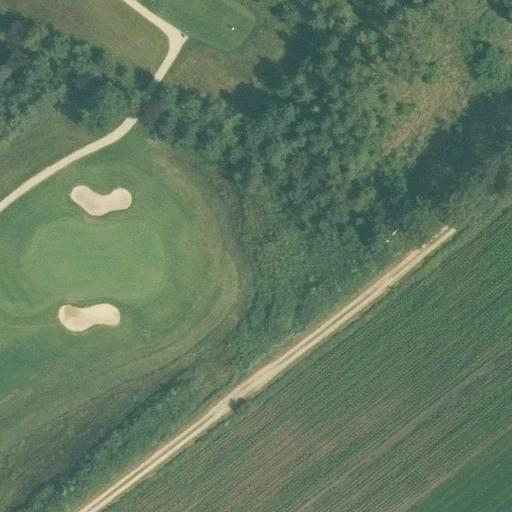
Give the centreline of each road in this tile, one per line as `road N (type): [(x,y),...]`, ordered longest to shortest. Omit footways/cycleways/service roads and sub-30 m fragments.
road 1 (track): [(0,43),(273,169),(425,254)]
road 2 (track): [(425,254),(94,511)]
